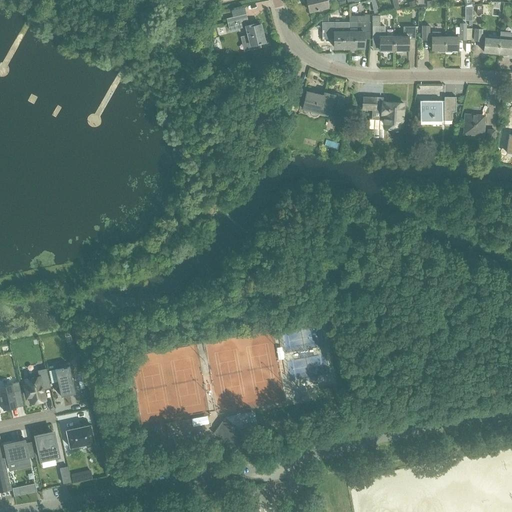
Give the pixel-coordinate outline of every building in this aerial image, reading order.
[(326,0),(306,0),(309,11),(328,7),(326,0)] [(234,14),(246,13),(245,4),(233,5),(234,14)] [(262,42),(265,41),(261,24),(254,26),(253,24),(248,25),(246,14),(227,18),(230,30),(246,26),(251,49),(260,47),(260,43),(262,42)] [(386,52),(394,52),(394,36),(385,36),(385,26),(380,26),(380,16),(373,16),(373,39),(380,39),(380,50),(386,50),(386,52)] [(349,47),(349,32),(340,32),(340,22),(328,22),(328,18),(323,18),(323,25),(328,25),(328,39),(334,39),(334,47),(349,47)] [(349,23),(349,32),(349,47),(364,47),(364,34),(370,34),(370,22),(358,22),(358,23),(349,23)] [(445,37),(445,52),(452,52),(452,50),(458,50),(458,40),(467,40),(467,23),(460,23),(460,34),(457,34),(457,37),(445,37)] [(394,36),(394,52),(402,52),(402,50),(408,50),(408,39),(415,39),(416,26),(404,26),(404,36),(394,36)] [(439,52),(445,52),(445,37),(441,36),(441,32),(432,32),(432,34),(430,34),(430,26),(422,26),(422,39),(433,39),(432,49),(439,49),(439,52)] [(483,52),(498,53),(499,40),(485,38),(486,36),(481,35),(481,30),(474,29),(473,40),(484,41),(483,52)] [(511,40),(499,40),(498,53),(511,54),(511,40)] [(306,91),(302,108),(310,110),(310,111),(310,112),(311,114),(312,115),(313,116),(315,116),(317,115),(318,114),(319,113),(330,115),(332,108),(335,109),(335,108),(337,103),(342,105),(344,96),(339,95),(331,93),(330,94),(324,92),(324,95),(306,91)] [(419,100),(420,120),(452,120),(452,111),(456,111),(456,96),(444,96),(444,100),(419,100)] [(363,97),(362,109),(372,110),(372,118),(369,118),(368,128),(381,129),(381,127),(384,127),(384,126),(402,127),(403,103),(382,102),(382,98),(363,97)] [(483,134),(484,117),(474,117),(474,115),(466,114),(464,133),(466,133),(466,134),(472,134),(472,133),(483,134)] [(76,393),(70,366),(55,370),(61,396),(76,393)] [(51,388),(46,369),(38,371),(39,377),(25,380),(27,387),(25,387),(27,397),(29,396),(31,403),(40,401),(40,400),(45,398),(43,389),(51,388)] [(0,396),(3,410),(4,410),(4,409),(17,406),(14,392),(21,391),(19,382),(11,383),(11,385),(0,387),(0,396)] [(245,427),(241,428),(225,417),(213,433),(220,438),(221,446),(220,446),(222,458),(250,453),(245,427)] [(91,425),(66,430),(70,447),(88,444),(89,450),(99,447),(98,441),(94,442),(91,425)] [(53,432),(36,436),(41,460),(58,456),(53,432)] [(30,464),(25,439),(12,442),(12,443),(4,445),(8,464),(8,463),(17,461),(18,467),(30,464),(30,466),(31,465),(30,464)] [(7,470),(0,471),(0,478),(9,477),(7,470)] [(0,485),(10,483),(9,477),(0,478),(0,485)] [(10,483),(0,485),(0,492),(11,490),(10,483)] [(35,484),(13,488),(15,496),(36,491),(35,484)]
